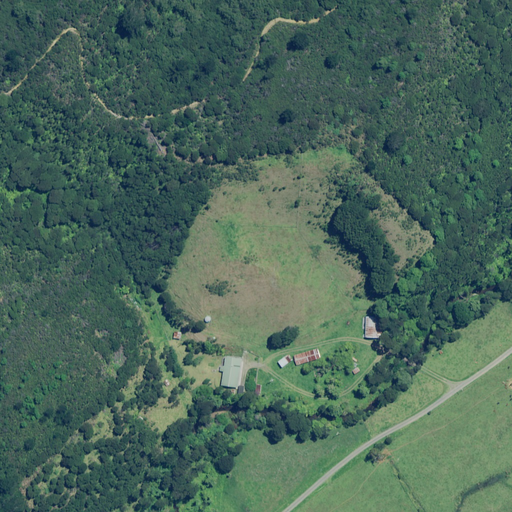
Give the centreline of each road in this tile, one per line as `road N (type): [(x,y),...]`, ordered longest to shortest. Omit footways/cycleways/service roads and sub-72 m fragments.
road 1 (track): [(0,95),(67,42),(78,47),(87,82),(108,107),(148,115),(240,82),(268,28),(344,0)]
road 2 (unclassified): [(511,347),(339,461),(280,511)]
